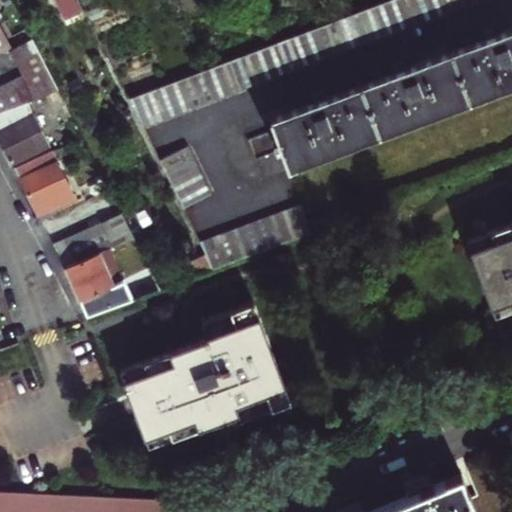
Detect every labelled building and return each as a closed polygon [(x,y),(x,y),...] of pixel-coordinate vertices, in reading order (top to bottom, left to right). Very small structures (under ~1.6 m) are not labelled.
[(80,10),(74,0),(54,0),(65,18),(80,10)] [(143,124),(216,97),(228,92),(477,0),(389,0),(130,97),(143,124)] [(0,43),(6,54),(9,54),(13,52),(0,27),(0,43)] [(511,84),(511,28),(497,34),(495,29),(482,34),(484,39),(407,68),(405,63),(393,68),(395,72),(329,97),(327,93),(314,98),(315,102),(270,119),(273,129),(247,139),(255,159),(281,150),(289,169),(511,84)] [(13,52),(9,54),(16,66),(39,55),(32,41),(13,52)] [(16,66),(23,79),(35,102),(57,90),(39,55),(16,66)] [(27,105),(35,102),(23,79),(12,84),(24,107),(27,105)] [(24,107),(12,84),(2,90),(13,112),(24,107)] [(2,90),(0,90),(0,114),(1,116),(13,112),(2,90)] [(0,140),(6,152),(13,166),(49,148),(27,105),(24,107),(13,112),(1,116),(0,116),(0,140)] [(211,193),(205,182),(200,169),(188,145),(160,158),(183,207),(211,193)] [(40,219),(54,213),(52,209),(75,198),(53,154),(15,171),(28,195),(40,219)] [(97,181),(102,191),(108,188),(103,178),(97,181)] [(302,203),(290,208),(277,213),(200,241),(213,269),(313,232),(302,203)] [(120,212),(101,221),(112,246),(133,239),(120,212)] [(101,221),(87,227),(98,251),(112,246),(101,221)] [(511,222),(466,240),(494,315),(511,308),(511,222)] [(76,232),(87,256),(98,251),(87,227),(76,232)] [(76,232),(65,237),(75,261),(87,256),(76,232)] [(75,261),(65,237),(52,242),(59,255),(64,266),(75,261)] [(98,251),(87,256),(75,261),(64,266),(74,288),(79,299),(86,315),(159,289),(152,274),(149,268),(123,279),(111,256),(137,246),(133,239),(112,246),(98,251)] [(146,445),(234,412),(237,420),(289,401),(252,301),(200,320),(206,337),(118,368),(146,445)] [(364,511),(479,511),(463,471),(364,511)] [(0,511),(220,511),(218,491),(191,496),(0,489),(0,511)]
